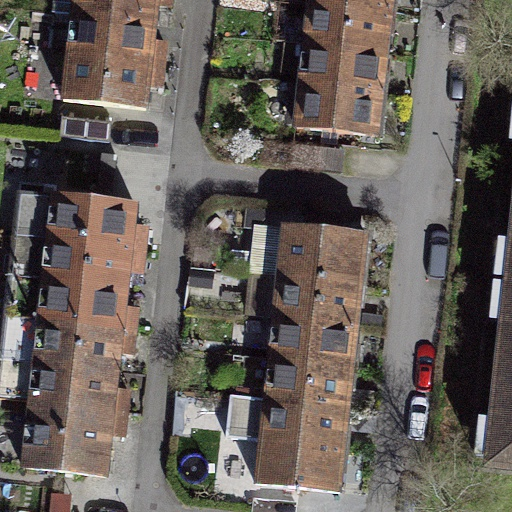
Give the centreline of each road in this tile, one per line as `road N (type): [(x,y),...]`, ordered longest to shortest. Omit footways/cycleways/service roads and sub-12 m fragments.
road 1 (residential): [(187,171),(151,488),(163,511)]
road 2 (residential): [(388,511),(424,196)]
road 3 (residential): [(424,196),(187,171)]
road 4 (residential): [(424,196),(446,0)]
road 5 (residential): [(204,0),(187,171)]
